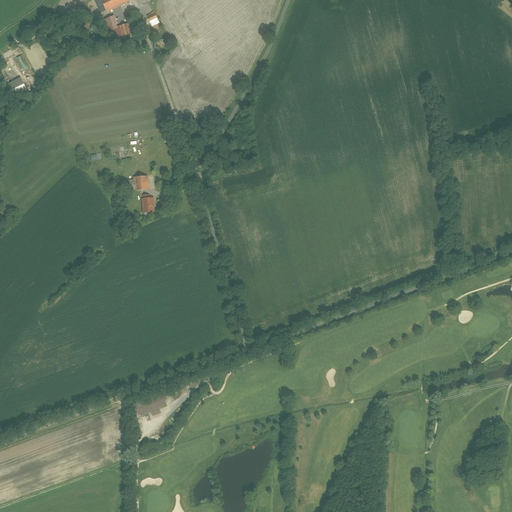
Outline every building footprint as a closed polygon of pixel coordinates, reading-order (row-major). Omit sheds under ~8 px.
[(96,0),(102,12),(107,10),(102,0),(96,0)] [(102,0),(107,10),(108,12),(133,0),(102,0)] [(156,13),(148,16),(155,32),(163,29),(156,13)] [(117,27),(115,17),(106,19),(109,30),(115,29),(117,39),(135,35),(132,23),(117,27)] [(170,43),(168,41),(166,40),(163,39),(159,40),(157,42),(156,45),(155,48),(156,51),(158,53),(161,55),(164,55),(167,54),(169,52),(171,49),(171,46),(170,43)] [(8,90),(22,85),(20,78),(6,83),(8,90)] [(23,84),(17,87),(19,94),(26,91),(23,84)] [(149,189),(148,177),(135,177),(135,180),(136,180),(137,190),(149,189)] [(137,190),(136,180),(135,180),(127,180),(128,191),(132,190),(137,190)] [(156,213),(155,197),(151,198),(150,194),(143,195),(143,198),(144,214),(156,213)] [(140,213),(136,204),(130,206),(129,207),(132,216),(140,213)] [(163,393),(136,404),(141,416),(152,412),(154,416),(162,413),(161,409),(168,406),(163,393)]
